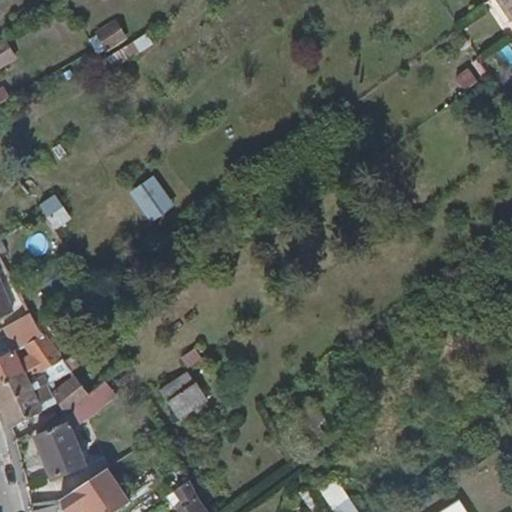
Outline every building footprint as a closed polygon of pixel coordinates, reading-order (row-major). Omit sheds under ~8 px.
[(511,0),(495,0),(510,21),(511,19),(511,0)] [(115,23),(90,42),(102,58),(127,39),(115,23)] [(470,40),(478,55),(503,42),(495,27),(470,40)] [(139,52),(132,42),(100,62),(107,71),(139,52)] [(0,103),(9,98),(0,83),(0,103)] [(35,168),(30,160),(13,172),(18,180),(35,168)] [(30,178),(21,184),(43,215),(55,233),(63,227),(65,226),(50,203),(30,178)] [(157,178),(130,192),(148,225),(175,211),(157,178)] [(63,227),(55,233),(59,239),(68,233),(63,227)] [(0,268),(0,317),(11,313),(10,308),(24,303),(4,267),(0,268)] [(14,352),(44,336),(37,327),(30,314),(3,328),(14,352)] [(45,369),(62,360),(44,336),(14,352),(17,359),(29,354),(41,371),(45,369)] [(205,354),(199,347),(178,362),(184,370),(205,354)] [(0,358),(0,384),(23,372),(17,359),(14,352),(0,358)] [(79,365),(73,357),(64,363),(71,371),(79,365)] [(71,371),(64,363),(62,360),(45,369),(53,380),(71,371)] [(23,372),(0,384),(0,406),(0,407),(46,384),(48,382),(44,375),(37,378),(37,380),(29,385),(23,372)] [(67,414),(90,395),(74,375),(51,392),(55,397),(54,397),(67,414)] [(183,391),(176,378),(159,390),(178,420),(207,401),(196,383),(183,391)] [(55,397),(51,392),(50,393),(46,384),(0,407),(9,429),(44,411),(40,404),(54,397),(55,397)] [(105,401),(96,389),(90,395),(100,408),(105,401)] [(100,408),(90,395),(67,414),(65,415),(68,424),(36,437),(51,478),(84,465),(72,432),(100,408)] [(357,511),(324,460),(306,469),(333,511),(357,511)] [(183,508),(197,498),(190,482),(173,492),(183,508)] [(206,511),(197,498),(183,508),(177,511),(206,511)] [(34,511),(62,511),(60,503),(34,511)] [(461,511),(456,503),(442,511),(461,511)]
